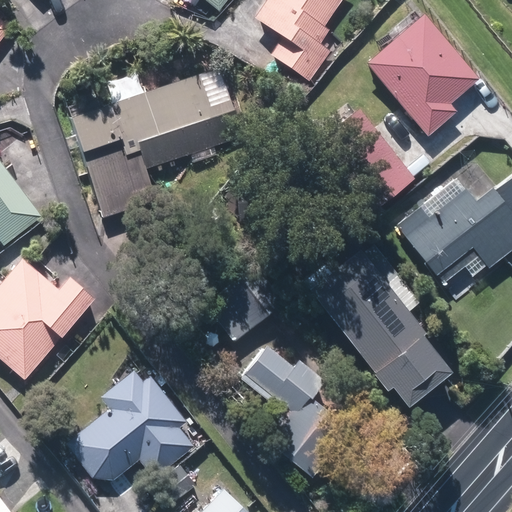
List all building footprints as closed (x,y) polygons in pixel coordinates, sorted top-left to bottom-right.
[(209,0),(222,10),(229,0),(209,0)] [(275,53),(312,80),(333,50),(323,43),(332,30),(327,26),(345,0),(272,0),(260,17),(287,36),(275,53)] [(0,47),(16,28),(0,14),(0,47)] [(373,64),(432,136),(462,111),(455,102),(483,78),(431,15),(373,64)] [(327,41),(336,49),(344,41),(334,32),(327,41)] [(75,120),(109,217),(160,199),(150,170),(192,155),(196,165),(220,157),(217,146),(247,136),(235,100),(215,107),(204,74),(75,120)] [(323,142),(375,211),(418,179),(365,109),(323,142)] [(0,236),(2,235),(8,244),(46,216),(0,155),(0,236)] [(403,225),(448,284),(468,268),(476,277),(490,266),(492,269),(511,252),(511,206),(498,188),(481,202),(471,189),(470,191),(462,179),(403,225)] [(511,181),(502,190),(511,202),(511,181)] [(244,188),(245,217),(271,215),(269,187),(244,188)] [(209,214),(218,226),(227,220),(218,207),(209,214)] [(402,385),(417,405),(460,372),(431,334),(433,333),(369,250),(318,289),(396,390),(402,385)] [(0,352),(29,379),(99,299),(75,277),(63,291),(28,259),(0,290),(0,352)] [(210,305),(238,341),(287,302),(260,267),(210,305)] [(269,440),(317,477),(354,429),(317,400),(331,381),(305,361),(300,367),(272,345),(249,376),(292,410),(269,440)] [(71,444),(106,489),(143,460),(156,478),(197,446),(183,427),(189,422),(155,376),(148,381),(139,370),(107,395),(116,408),(71,444)] [(152,492),(168,510),(198,485),(183,465),(152,492)] [(207,511),(251,511),(229,490),(207,511)] [(0,511),(12,511),(0,495),(0,511)]
